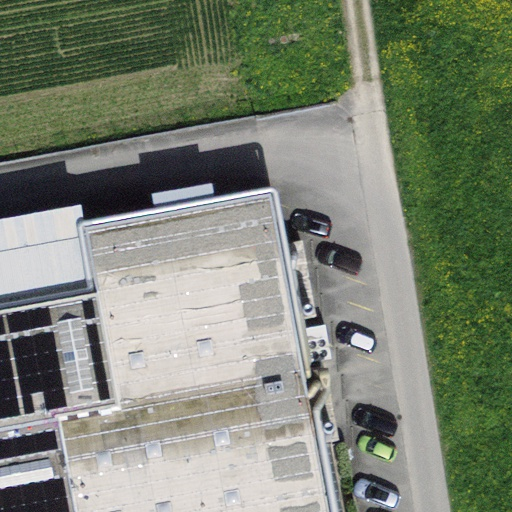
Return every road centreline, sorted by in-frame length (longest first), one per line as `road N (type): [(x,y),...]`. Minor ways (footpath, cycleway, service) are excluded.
road 1 (track): [(425,511),(348,0)]
road 2 (unknown): [(0,191),(236,145),(373,162)]
